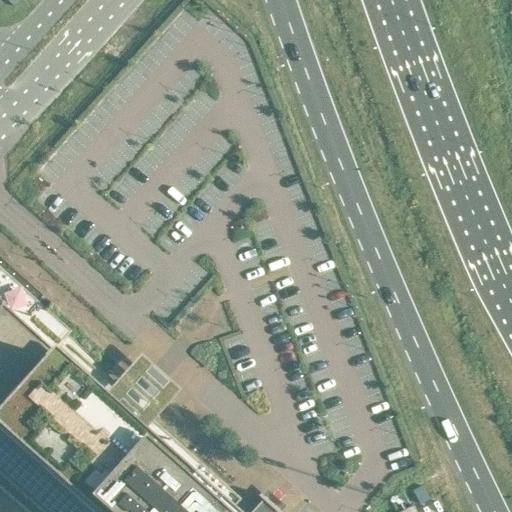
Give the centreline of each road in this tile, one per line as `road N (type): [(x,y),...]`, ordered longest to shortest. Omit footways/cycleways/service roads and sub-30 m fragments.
road 1 (trunk): [(279,0),(341,169),(494,511)]
road 2 (trunk): [(511,295),(389,0)]
road 3 (residential): [(19,104),(111,0)]
